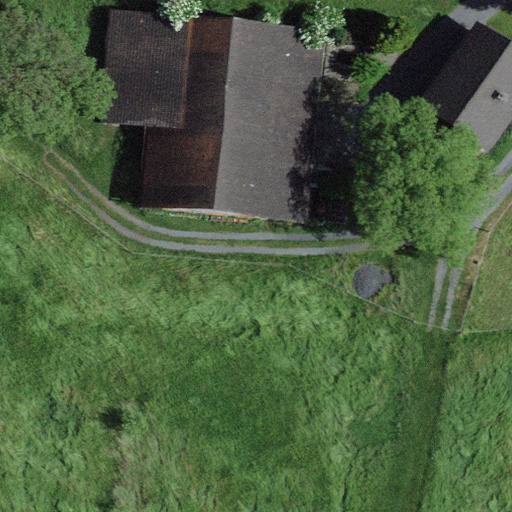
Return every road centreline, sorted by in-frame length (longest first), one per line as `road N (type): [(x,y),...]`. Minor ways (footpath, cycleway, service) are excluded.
road 1 (track): [(511,172),(494,199),(383,242),(152,244),(0,122)]
road 2 (track): [(445,219),(397,200),(375,165),(378,120),(488,0)]
